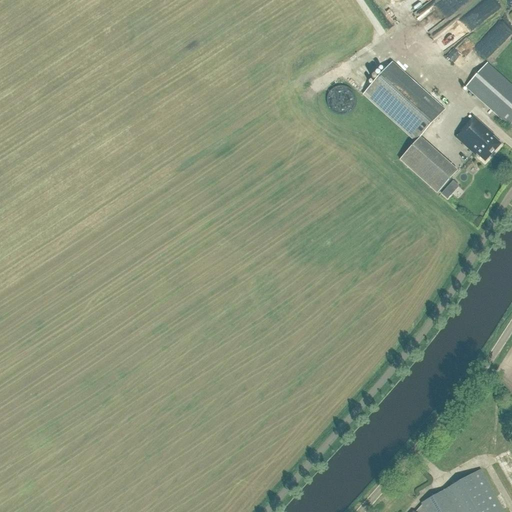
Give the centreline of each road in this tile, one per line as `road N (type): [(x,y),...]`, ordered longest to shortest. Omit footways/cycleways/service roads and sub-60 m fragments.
road 1 (unclassified): [(274,511),(408,358),(511,202)]
road 2 (unclassified): [(357,511),(450,411),(511,325)]
